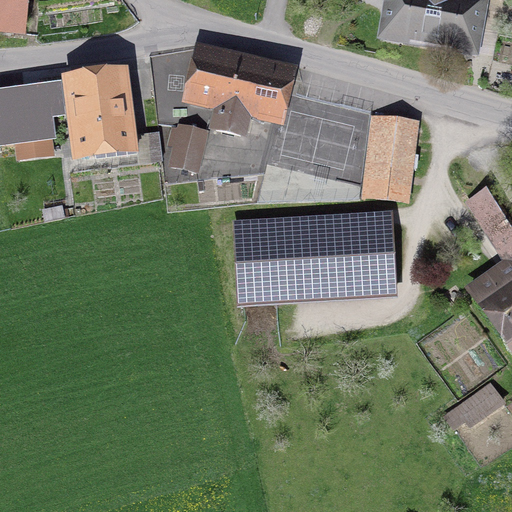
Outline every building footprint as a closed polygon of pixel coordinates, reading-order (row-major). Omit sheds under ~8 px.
[(0,0),(0,22),(17,24),(19,0),(0,0)] [(381,0),(376,29),(482,49),(486,27),(476,25),(480,0),(381,0)] [(193,99),(222,106),(215,133),(240,139),(247,112),(276,119),(286,76),(203,56),(193,99)] [(82,156),(137,149),(131,97),(120,98),(118,79),(73,84),(82,156)] [(62,116),(59,87),(0,95),(0,137),(1,145),(18,143),(19,158),(51,154),(49,139),(52,139),(50,118),(62,116)] [(372,118),(362,192),(406,198),(416,124),(372,118)] [(196,172),(205,134),(181,128),(172,167),(196,172)] [(162,136),(142,136),(142,167),(162,167),(162,136)] [(511,333),(511,227),(487,191),(465,206),(497,250),(500,248),(511,264),(511,278),(486,297),(511,333)] [(388,227),(238,235),(241,297),(391,288),(388,227)] [(502,403),(490,386),(446,418),(453,428),(464,420),(469,426),(502,403)]
